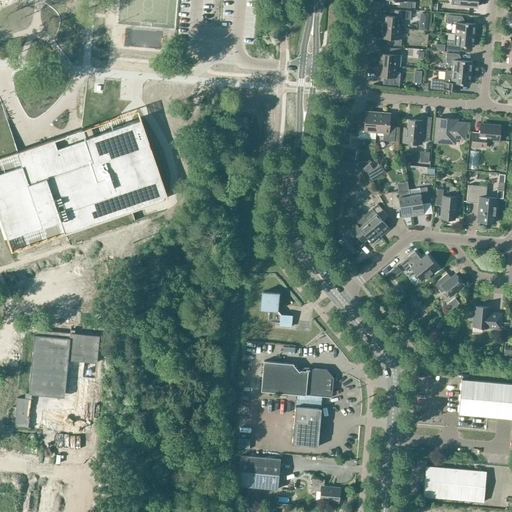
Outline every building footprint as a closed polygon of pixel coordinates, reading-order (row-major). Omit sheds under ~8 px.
[(403,0),(384,0),(398,1),(397,7),(410,8),(410,2),(403,1),(403,0)] [(445,9),(445,0),(437,0),(437,9),(445,9)] [(411,12),(389,10),(388,16),(382,15),(381,27),(400,28),(400,19),(410,20),(411,12)] [(455,34),(474,36),(475,24),(461,23),(462,17),(447,16),(447,22),(456,23),(455,34)] [(400,28),(381,27),(380,38),(386,39),(386,45),(400,46),(401,40),(399,40),(400,28)] [(474,36),(455,34),(454,41),(447,40),(446,51),(459,52),(459,46),(473,47),(474,36)] [(378,65),(396,67),(396,66),(400,66),(401,55),(400,55),(400,49),(385,48),(385,54),(379,54),(378,65)] [(451,71),(471,73),(472,62),(458,60),(458,54),(446,53),(445,59),(446,60),(446,61),(450,65),(452,65),(451,71)] [(396,67),(378,65),(377,76),(383,77),(382,84),(399,86),(400,73),(396,73),(396,67)] [(471,73),(451,71),(445,71),(444,81),(431,80),(430,89),(455,91),(456,83),(470,85),(471,73)] [(143,100),(156,109),(162,101),(148,91),(143,100)] [(376,132),(377,113),(365,112),(364,120),(359,119),(358,117),(354,117),(353,118),(351,136),(357,136),(358,131),(363,131),(376,132)] [(377,113),(376,132),(383,133),(382,141),(394,142),(395,128),(389,127),(390,114),(377,113)] [(422,117),(422,121),(408,120),(407,134),(404,133),(403,143),(421,144),(421,140),(429,141),(431,118),(422,117)] [(437,118),(436,131),(438,131),(438,142),(454,144),(454,138),(463,139),(465,124),(451,123),(452,119),(437,118)] [(0,145),(4,156),(0,157),(0,213),(8,238),(61,220),(65,232),(167,197),(140,119),(85,138),(82,129),(17,152),(12,137),(0,141),(0,145)] [(471,148),(485,149),(486,140),(498,141),(500,126),(480,124),(479,133),(472,132),(471,148)] [(342,149),(341,159),(354,160),(355,150),(342,149)] [(339,161),(337,173),(348,174),(349,162),(339,161)] [(369,164),(362,168),(365,173),(372,169),(369,164)] [(477,222),(494,223),(496,198),(485,197),(486,187),(467,185),(466,202),(479,203),(477,222)] [(339,186),(334,190),(339,196),(344,192),(339,186)] [(409,196),(412,216),(423,214),(422,204),(429,203),(426,187),(419,188),(420,195),(409,196)] [(440,218),(454,220),(456,197),(442,196),(443,190),(436,189),(434,206),(441,206),(440,218)] [(401,218),(412,216),(409,196),(408,190),(390,193),(393,208),(399,207),(401,218)] [(367,220),(380,236),(389,229),(382,221),(387,216),(377,204),(363,215),(367,220)] [(380,236),(367,220),(363,215),(355,223),(349,227),(360,240),(365,235),(371,243),(380,236)] [(343,236),(337,241),(344,251),(351,245),(343,236)] [(437,268),(426,255),(421,260),(414,251),(399,263),(406,272),(411,268),(421,281),(437,268)] [(464,285),(455,274),(451,278),(447,273),(434,284),(441,293),(444,290),(449,296),(464,285)] [(277,310),(278,294),(262,292),(260,309),(269,310),(268,322),(280,323),(280,326),(290,327),(292,316),(281,315),(277,310)] [(411,304),(408,300),(403,304),(407,308),(411,304)] [(489,313),(489,308),(474,306),(474,312),(472,312),(470,314),(470,318),(471,320),(473,320),(472,327),(487,328),(487,327),(499,328),(501,314),(489,313)] [(91,362),(92,334),(26,331),(23,397),(9,396),(8,426),(46,428),(47,409),(45,409),(45,404),(42,404),(42,395),(59,396),(61,361),(71,361),(91,362)] [(299,371),(293,364),(263,361),(261,391),(331,397),(329,397),(331,378),(325,371),(306,369),(306,370),(301,370),(299,371)] [(458,414),(511,418),(511,383),(461,379),(458,414)] [(292,444),(317,447),(321,409),(295,406),(292,444)] [(238,486),(278,489),(280,459),(240,456),(238,486)] [(424,486),(423,497),(483,502),(486,472),(426,466),(425,468),(424,486)] [(319,501),(338,503),(340,488),(323,487),(324,480),(312,479),(311,490),(320,491),(319,501)]
